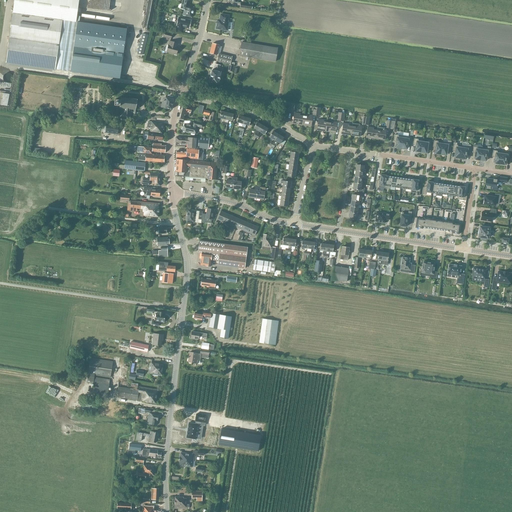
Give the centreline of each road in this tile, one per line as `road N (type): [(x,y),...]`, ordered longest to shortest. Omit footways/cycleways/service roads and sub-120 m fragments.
road 1 (tertiary): [(167,511),(187,270),(171,193)]
road 2 (unknown): [(182,311),(0,283)]
road 3 (residential): [(182,92),(257,114),(315,146)]
road 4 (track): [(47,207),(178,225)]
road 5 (residential): [(293,224),(171,193)]
road 6 (residential): [(463,250),(340,232)]
